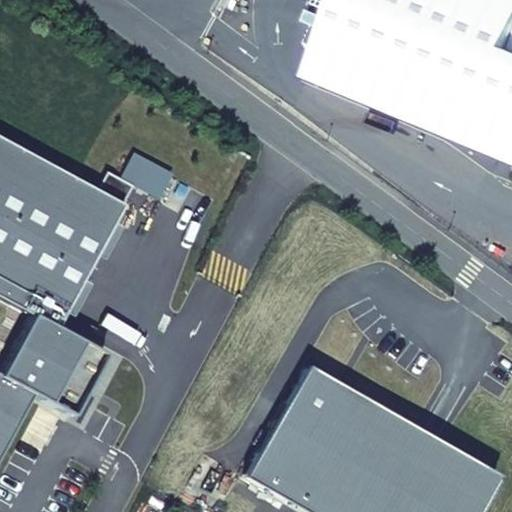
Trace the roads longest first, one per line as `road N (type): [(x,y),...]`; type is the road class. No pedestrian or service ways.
road 1 (residential): [(511,312),(111,0)]
road 2 (unknown): [(235,0),(247,45),(273,67),(511,212)]
